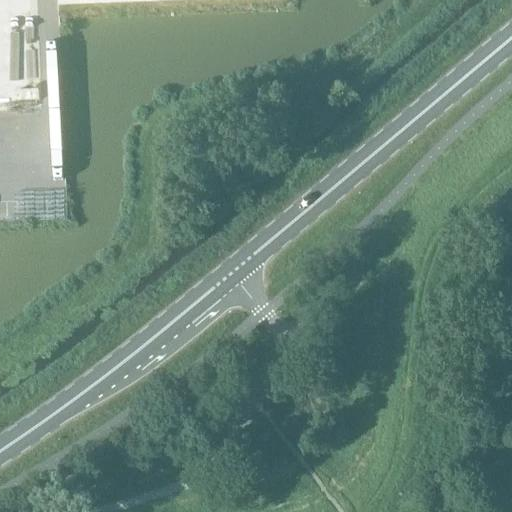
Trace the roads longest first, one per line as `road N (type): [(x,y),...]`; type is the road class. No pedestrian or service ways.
road 1 (primary): [(231,273),(511,38)]
road 2 (primary): [(231,273),(0,451)]
